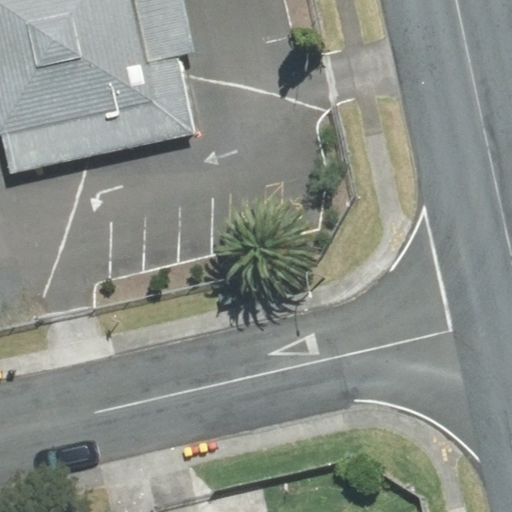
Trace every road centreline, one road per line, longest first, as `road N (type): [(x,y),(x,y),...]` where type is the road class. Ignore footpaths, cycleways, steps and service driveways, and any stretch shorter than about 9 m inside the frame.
road 1 (residential): [(511,322),(0,432)]
road 2 (tertiary): [(511,265),(454,0)]
